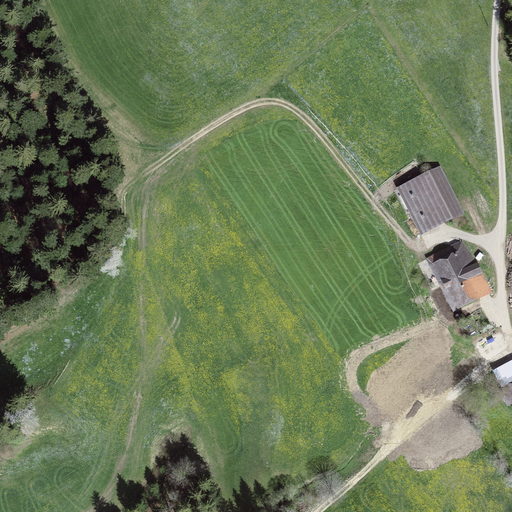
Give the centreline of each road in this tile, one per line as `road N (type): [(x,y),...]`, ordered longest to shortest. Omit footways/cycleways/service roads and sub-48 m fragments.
road 1 (track): [(496,57),(499,239),(454,236),(418,255),(284,102),(256,102),(162,149),(107,135),(21,138)]
road 2 (track): [(325,511),(392,440),(389,420),(360,397),(356,362),(502,296)]
